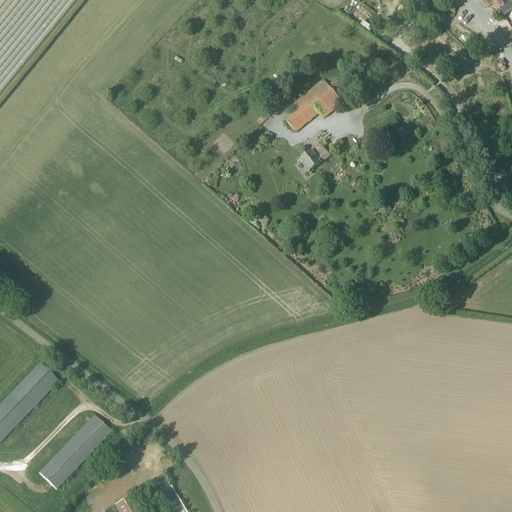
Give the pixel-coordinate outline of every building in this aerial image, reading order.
[(490,0),(498,11),(511,2),(509,0),(490,0)] [(323,81),(311,91),(291,108),(294,112),(285,119),(295,133),(320,115),(324,119),(343,104),(339,99),(349,92),(340,80),(330,89),(323,81)] [(377,90),(371,83),(370,82),(368,80),(356,91),(365,101),(368,98),(377,90)] [(373,129),(378,140),(400,128),(394,117),(373,129)] [(324,142),(299,160),(307,172),(329,157),(323,148),(327,145),(324,142)] [(0,443),(52,389),(59,382),(40,364),(0,405),(0,443)] [(57,490),(112,433),(94,416),(39,473),(57,490)] [(151,483),(168,511),(186,511),(164,475),(151,483)] [(140,511),(131,496),(115,505),(119,511),(140,511)]
